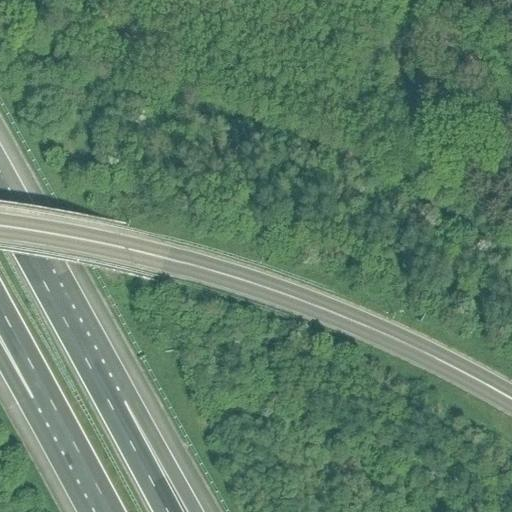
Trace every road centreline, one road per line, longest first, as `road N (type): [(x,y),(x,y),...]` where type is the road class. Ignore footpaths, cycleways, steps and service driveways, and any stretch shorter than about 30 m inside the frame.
road 1 (secondary): [(511,399),(309,303),(121,247),(0,226)]
road 2 (motorway): [(110,407),(0,207)]
road 3 (motorway): [(44,393),(107,511)]
road 4 (motorway): [(180,511),(110,407)]
